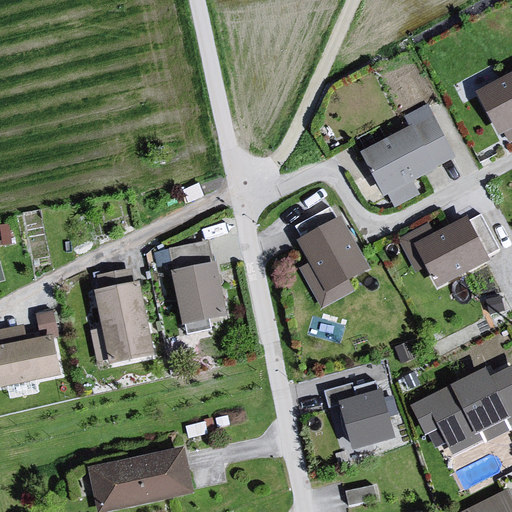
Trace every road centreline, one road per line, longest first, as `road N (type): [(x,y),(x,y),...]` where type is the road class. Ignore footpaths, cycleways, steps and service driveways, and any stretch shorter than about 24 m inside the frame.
road 1 (residential): [(305,511),(239,186)]
road 2 (residential): [(239,186),(0,311)]
road 3 (track): [(243,211),(288,156),(358,0)]
road 4 (unclassified): [(239,186),(196,0)]
